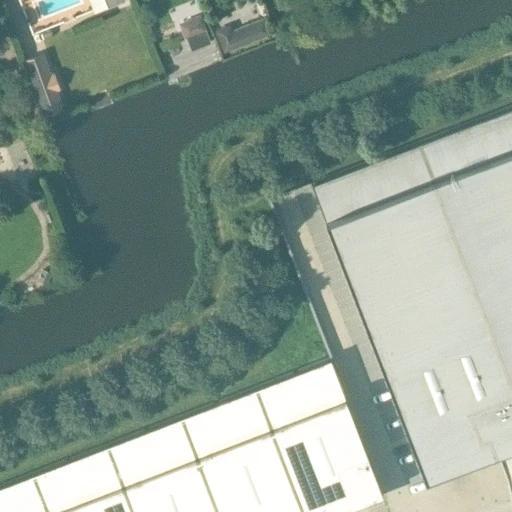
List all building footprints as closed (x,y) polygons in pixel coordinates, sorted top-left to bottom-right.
[(121,0),(18,0),(32,35),(121,0)] [(186,37),(191,49),(210,42),(199,16),(183,22),(181,28),(184,37),(186,37)] [(237,45),(232,32),(231,30),(225,27),(215,31),(223,51),(237,45)] [(49,75),(42,55),(27,60),(45,112),(60,107),(54,90),(58,88),(52,74),(49,75)] [(511,104),(418,141),(511,385),(511,104)] [(511,385),(418,141),(310,182),(424,478),(494,451),(496,450),(511,444),(511,385)] [(0,511),(333,511),(382,493),(330,357),(0,484),(0,511)]
